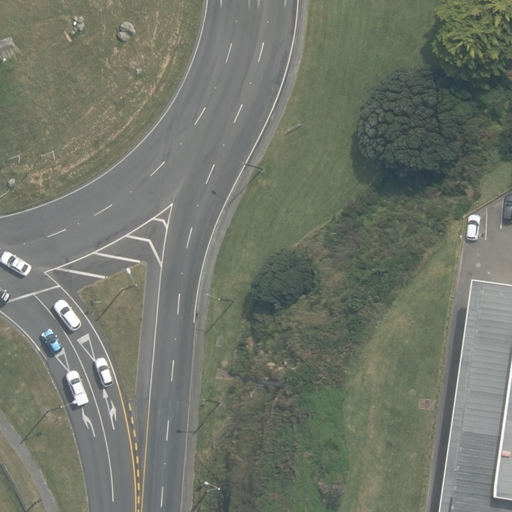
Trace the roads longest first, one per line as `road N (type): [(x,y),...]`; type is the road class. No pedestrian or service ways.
road 1 (trunk): [(196,130),(161,275),(140,511)]
road 2 (trunk): [(136,511),(128,425),(96,332),(21,246)]
road 3 (trunk): [(196,130),(133,196),(80,227),(21,246)]
road 4 (trunk): [(245,0),(226,77),(196,130)]
